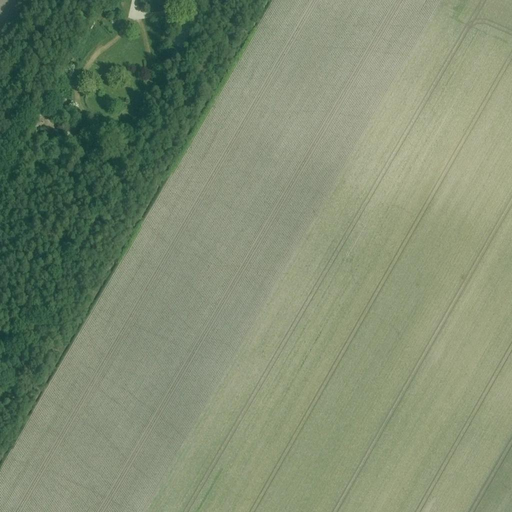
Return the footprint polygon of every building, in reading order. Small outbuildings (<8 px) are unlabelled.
[(98,38),(98,27),(88,27),(89,38),(98,38)] [(116,74),(122,79),(129,72),(123,66),(116,74)] [(57,86),(54,93),(61,96),(64,88),(57,86)] [(82,149),(91,153),(95,143),(86,139),(82,149)] [(34,156),(33,164),(44,166),(45,158),(34,156)]
